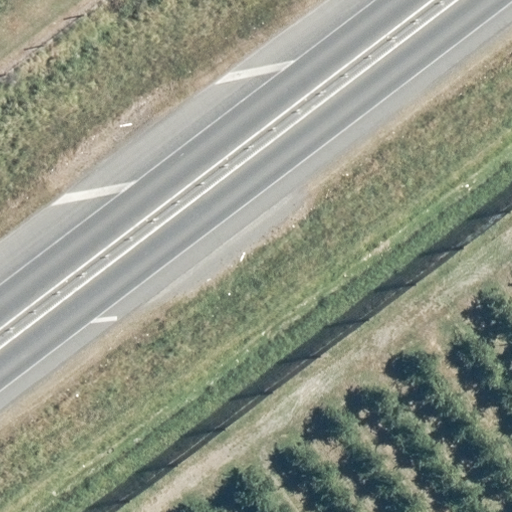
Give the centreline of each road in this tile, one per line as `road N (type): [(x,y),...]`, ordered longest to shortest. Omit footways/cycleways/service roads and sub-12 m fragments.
road 1 (trunk): [(511,1),(0,393)]
road 2 (trunk): [(0,287),(381,0)]
